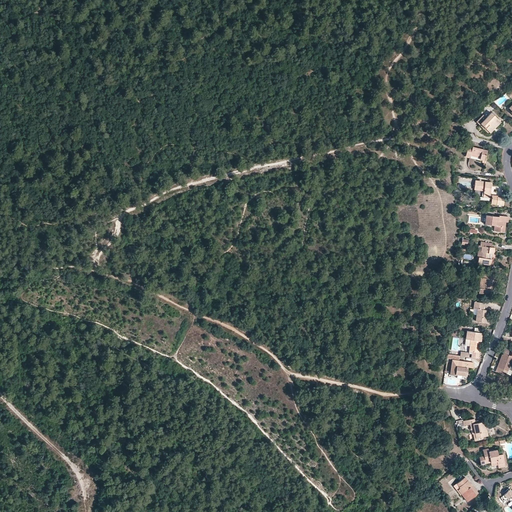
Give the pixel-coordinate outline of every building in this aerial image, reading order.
[(480,121),(485,127),(489,123),(490,124),(497,118),(490,111),(486,114),(484,112),(475,119),(479,123),(480,121)] [(489,123),(485,127),(490,132),(500,122),(497,118),(490,124),(489,123)] [(469,158),(470,155),(470,153),(478,155),(478,157),(484,158),(486,148),(469,144),(466,157),(469,158)] [(482,188),(482,193),(489,194),(490,180),(474,179),(473,187),(482,188)] [(497,197),(497,195),(491,195),(490,203),(504,205),(504,197),(497,197)] [(484,223),(495,224),(498,224),(498,230),(504,230),(504,224),(502,224),(503,220),(507,220),(508,215),(500,214),(500,216),(485,214),(484,223)] [(495,252),(496,247),(482,245),(482,251),(483,251),(483,257),(478,256),(478,262),(491,264),(492,258),(489,258),(490,252),(495,252)] [(492,280),(493,275),(482,274),(482,279),(479,279),(477,293),(489,294),(491,280),(492,280)] [(483,308),(484,302),(474,301),(473,307),(476,308),(475,319),(488,320),(489,309),(483,308)] [(469,350),(479,351),(480,338),(477,338),(477,337),(480,337),(481,331),(467,329),(466,337),(470,338),(472,338),(472,342),(470,342),(469,350)] [(510,360),(511,360),(511,351),(502,348),(500,354),(503,355),(499,366),(496,365),(494,370),(505,373),(506,371),(510,360)] [(450,376),(458,377),(458,374),(468,375),(469,367),(473,368),(473,363),(452,360),(450,376)] [(474,425),(475,431),(479,431),(480,438),(486,437),(489,436),(489,432),(487,432),(487,427),(486,423),(482,423),(478,424),(478,421),(478,418),(467,420),(467,426),(474,425)] [(479,431),(475,431),(477,441),(486,439),(486,437),(480,438),(479,431)] [(494,461),(495,465),(504,463),(502,454),(498,455),(497,451),(489,453),(488,449),(483,450),(484,456),(479,457),(481,464),(494,461)] [(460,487),(458,489),(467,501),(477,493),(464,476),(456,482),(460,487)] [(511,504),(511,505),(511,490),(510,487),(503,493),(506,496),(511,492),(511,493),(511,504)]
